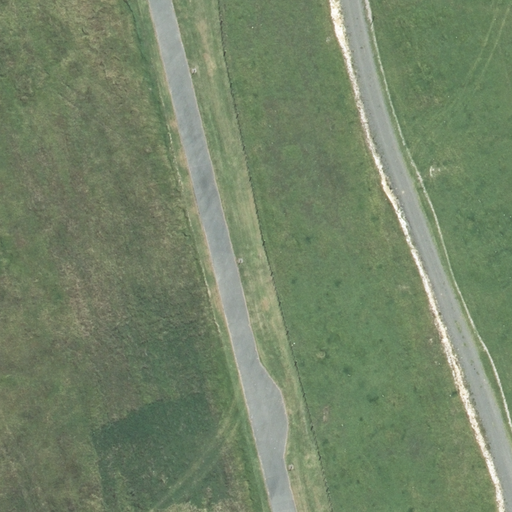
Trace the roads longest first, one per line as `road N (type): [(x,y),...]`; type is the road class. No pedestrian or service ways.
road 1 (track): [(346,0),(375,113),(511,511)]
road 2 (residential): [(282,511),(154,0)]
